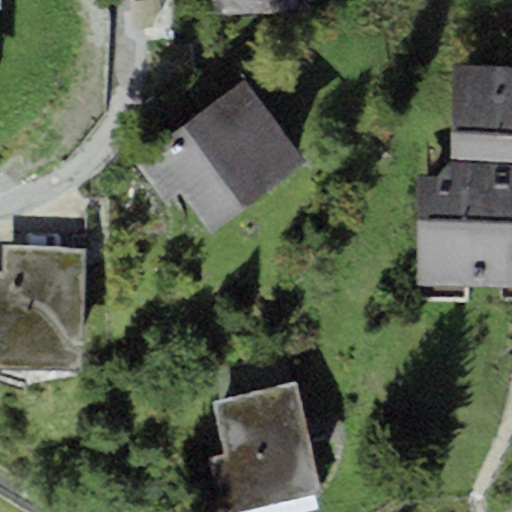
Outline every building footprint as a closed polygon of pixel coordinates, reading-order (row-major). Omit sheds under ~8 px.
[(307,11),(305,0),(214,0),(215,16),(307,11)] [(418,285),(511,284),(511,64),(454,64),(452,159),(438,175),(419,175),(418,285)] [(212,231),(307,162),(246,79),(133,161),(164,203),(182,190),(212,231)] [(81,368),(82,251),(4,251),(4,275),(4,368),(81,368)] [(233,511),(322,490),(295,381),(213,402),(225,453),(207,458),(220,511),(233,511)]
